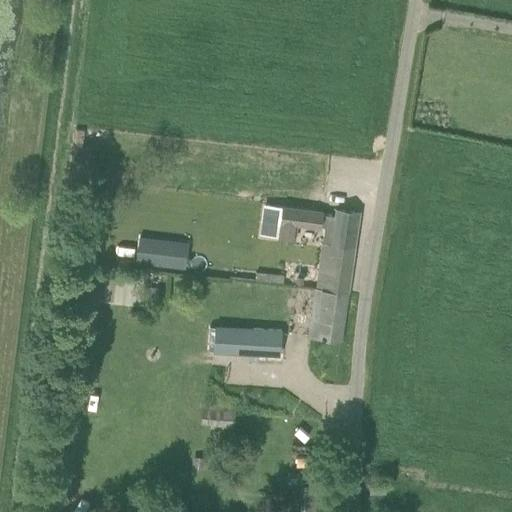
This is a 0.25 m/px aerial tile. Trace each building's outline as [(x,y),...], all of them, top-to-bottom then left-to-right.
[(278,238),(287,241),(294,240),(297,224),(320,227),(323,212),(282,206),(278,238)] [(185,272),(188,245),(140,239),(136,266),(185,272)] [(310,335),(340,340),(355,246),(323,242),(317,288),(310,335)] [(141,305),(145,274),(89,267),(86,299),(141,305)] [(216,326),(214,353),(281,356),(283,329),(216,326)] [(211,424),(211,429),(234,430),(235,412),(204,410),(203,423),(211,424)]
